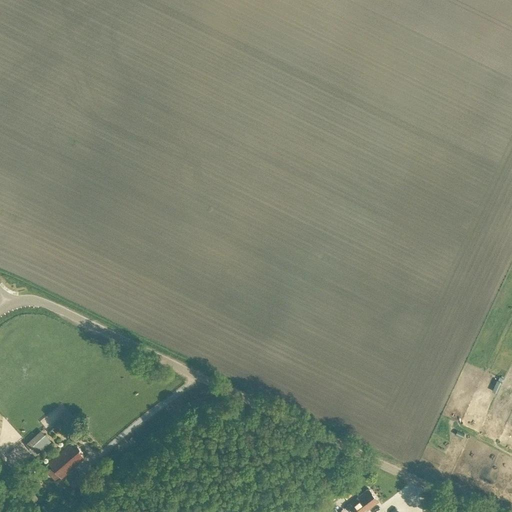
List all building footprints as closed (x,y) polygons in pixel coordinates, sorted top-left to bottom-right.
[(66,424),(73,417),(69,412),(62,419),(66,424)] [(50,441),(44,434),(29,447),(35,454),(50,441)] [(61,478),(84,458),(81,454),(83,452),(77,445),(74,447),(72,444),(49,463),(61,478)] [(75,490),(86,480),(80,473),(69,483),(75,490)] [(43,486),(38,482),(25,493),(29,498),(43,486)] [(349,511),(363,511),(377,501),(367,489),(345,506),(349,511)]
